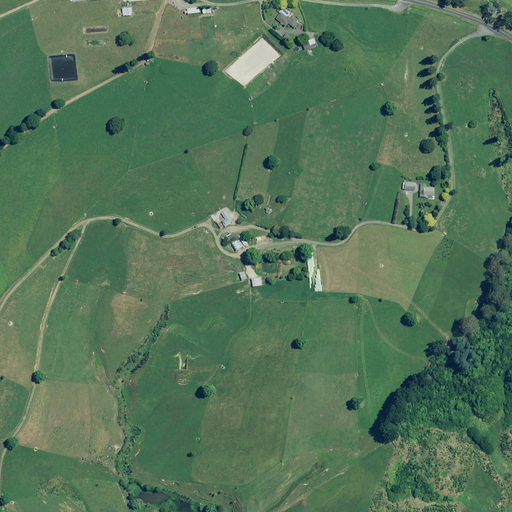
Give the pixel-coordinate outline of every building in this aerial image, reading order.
[(123,8),(124,16),(133,15),(132,7),(123,8)] [(299,24),(297,22),(298,20),(291,14),(288,18),(281,12),(276,18),(287,26),(289,23),(293,27),(295,29),(299,24)] [(426,184),(421,184),(421,197),(428,197),(428,196),(435,196),(435,188),(426,187),(426,184)] [(232,219),(227,210),(222,213),(226,219),(222,221),(226,227),(230,224),(232,219)] [(239,237),(245,245),(249,243),(243,235),(239,237)] [(245,245),(239,237),(231,242),(237,251),(245,245)] [(252,279),(254,287),(263,285),(262,278),(252,279)]
